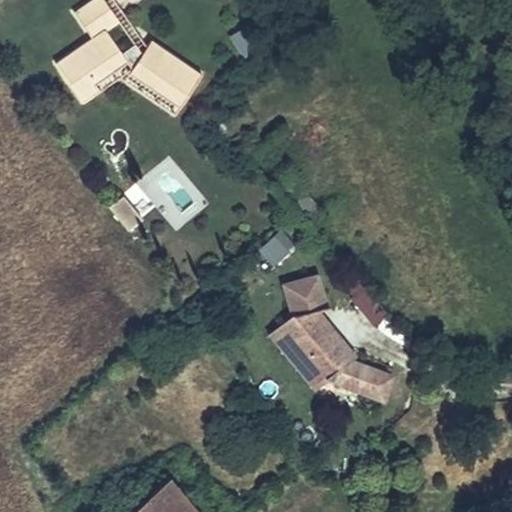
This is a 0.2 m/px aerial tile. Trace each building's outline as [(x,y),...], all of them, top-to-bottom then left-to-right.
[(85,84),(120,60),(122,68),(119,73),(169,108),(192,76),(141,41),(138,45),(132,53),(95,0),(83,0),(65,12),(83,38),(46,63),(60,83),(76,72),(85,84)] [(106,0),(95,0),(132,53),(138,45),(106,0)] [(242,55),(260,43),(246,21),(227,34),(242,55)] [(76,72),(60,83),(73,102),(122,68),(120,60),(85,84),(76,72)] [(169,108),(119,73),(114,80),(165,115),(169,108)] [(112,220),(126,209),(114,194),(100,205),(112,220)] [(119,229),(133,217),(126,209),(112,220),(119,229)] [(292,246),(279,229),(253,249),(266,266),(292,246)] [(283,284),(292,316),(268,335),(313,391),(325,381),(385,402),(395,373),(353,359),(357,356),(319,309),(327,307),(319,275),(283,284)] [(373,324),(387,310),(356,278),(341,293),(373,324)] [(191,511),(165,483),(131,511),(191,511)]
